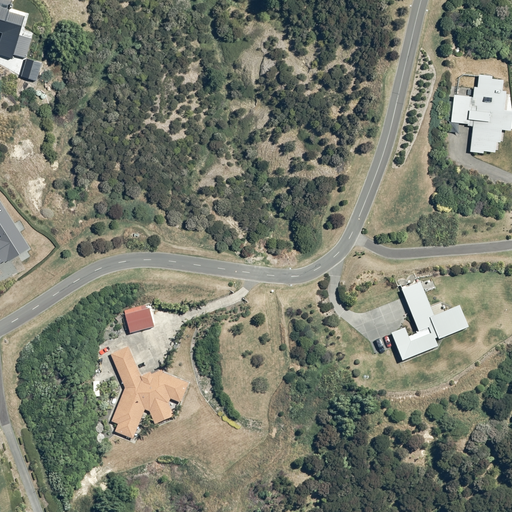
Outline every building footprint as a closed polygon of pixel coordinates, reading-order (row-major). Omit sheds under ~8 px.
[(491,76),(479,75),(477,89),(474,88),(473,97),(455,95),(451,122),(473,125),(470,152),(484,153),(484,151),(496,153),(497,143),(501,144),(503,130),(511,130),(511,111),(508,111),(510,93),(503,92),(505,79),(491,78),(491,76)] [(0,264),(6,261),(7,263),(30,249),(0,200),(0,264)] [(435,289),(430,278),(402,289),(419,333),(409,337),(406,329),(392,334),(403,363),(440,348),(437,342),(470,329),(461,307),(441,315),(437,306),(431,309),(425,293),(435,289)] [(143,322),(140,308),(127,311),(130,325),(143,322)] [(160,373),(141,378),(129,348),(111,355),(125,390),(112,422),(118,425),(115,433),(135,442),(144,421),(141,420),(144,412),(150,413),(155,426),(175,418),(169,403),(171,401),(182,403),(189,382),(160,373)]
